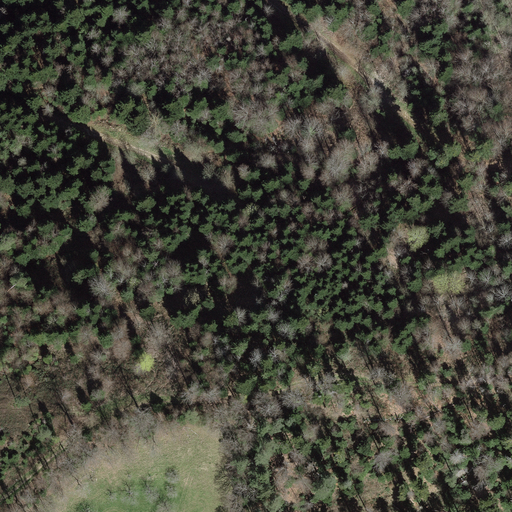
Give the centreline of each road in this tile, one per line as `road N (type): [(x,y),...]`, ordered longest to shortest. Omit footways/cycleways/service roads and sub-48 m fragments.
road 1 (track): [(0,491),(122,411),(208,393),(511,365)]
road 2 (track): [(511,175),(423,136),(354,65),(262,0)]
road 3 (track): [(0,108),(53,120),(204,180)]
